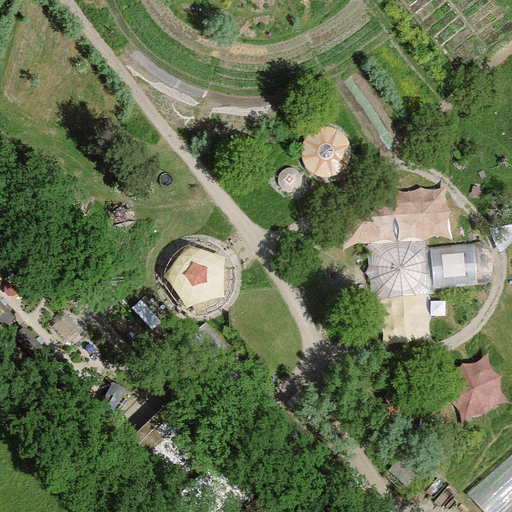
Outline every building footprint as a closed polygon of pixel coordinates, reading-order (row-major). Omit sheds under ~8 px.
[(309,171),(350,173),(352,132),(312,129),(309,171)] [(50,153),(79,206),(119,185),(91,132),(50,153)] [(356,195),(358,241),(455,237),(453,191),(356,195)] [(16,319),(0,301),(0,322),(6,328),(16,319)] [(26,328),(15,337),(40,364),(51,355),(26,328)] [(464,420),(511,405),(511,400),(498,355),(448,370),(464,420)] [(61,365),(51,375),(76,402),(86,392),(61,365)] [(127,391),(115,384),(97,416),(109,423),(127,391)] [(169,409),(131,444),(185,503),(223,467),(169,409)] [(511,511),(511,456),(474,495),(491,511),(511,511)]
